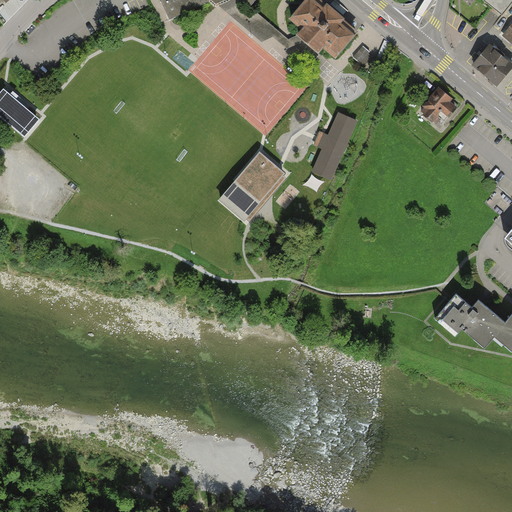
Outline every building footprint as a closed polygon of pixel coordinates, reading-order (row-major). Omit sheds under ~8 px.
[(325,9),(314,0),(309,0),(292,20),(304,31),(300,36),(321,55),(326,49),(338,60),(358,37),(344,25),(347,20),(329,4),(325,9)] [(511,0),(482,0),(503,15),(511,2),(511,0)] [(364,46),(354,56),(365,66),(375,56),(364,46)] [(495,51),(490,46),(474,64),(497,84),(511,66),(511,64),(502,57),(504,55),(497,48),(495,51)] [(455,100),(440,88),(422,112),(438,124),(444,116),(451,121),(459,110),(452,104),(455,100)] [(358,122),(340,114),(330,138),(327,136),(321,149),(325,151),(315,173),(332,181),(358,122)] [(260,153),(220,199),(245,220),(285,173),(260,153)] [(511,314),(506,322),(479,299),(472,306),(457,293),(435,318),(455,335),(462,327),(485,347),(495,335),(511,349),(511,314)]
